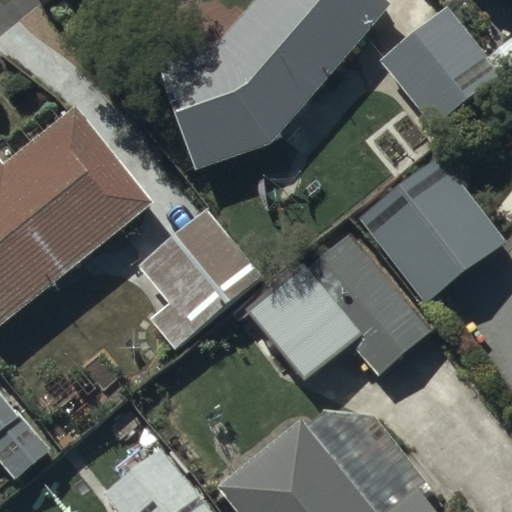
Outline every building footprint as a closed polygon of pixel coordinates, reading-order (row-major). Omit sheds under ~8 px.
[(161,69),(199,177),(274,152),(393,11),(379,0),(266,0),(225,49),(161,69)] [(511,53),(493,69),(454,22),(386,77),(439,141),(511,81),(511,53)] [(0,161),(0,336),(155,210),(77,114),(7,171),(0,161)] [(511,252),(443,167),(363,231),(430,316),(511,252)] [(265,277),(210,214),(142,273),(172,307),(154,323),(178,352),(265,277)] [(383,386),(438,340),(356,241),(226,343),(279,408),(305,387),(310,393),(357,354),(383,386)] [(53,455),(0,393),(0,465),(19,487),(53,455)] [(374,511),(307,427),(222,494),(236,511),(433,511),(420,495),(398,511),(374,511)] [(209,511),(163,454),(105,501),(114,511),(209,511)]
